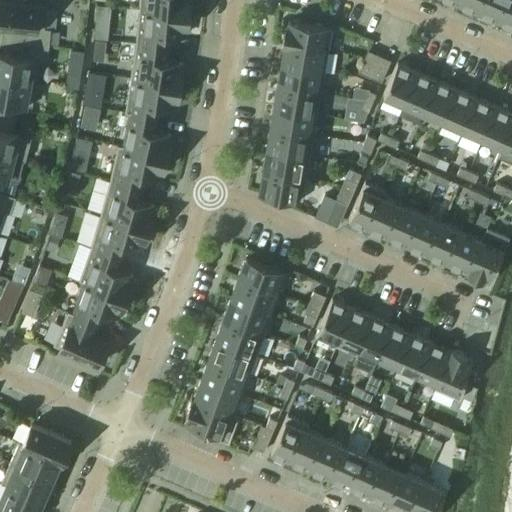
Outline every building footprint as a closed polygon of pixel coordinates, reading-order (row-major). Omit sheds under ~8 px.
[(27,2),(27,0),(10,0),(11,1),(0,0),(0,24),(2,25),(1,38),(49,46),(51,30),(45,29),(47,4),(27,2)] [(140,0),(139,8),(189,13),(189,0),(140,0)] [(461,0),(460,5),(479,13),(485,0),(461,0)] [(485,0),(479,13),(499,22),(508,0),(485,0)] [(511,27),(511,0),(508,0),(499,22),(511,27)] [(188,26),(189,13),(139,8),(136,42),(167,47),(168,33),(185,35),(186,26),(188,26)] [(328,48),(331,27),(288,20),(287,25),(285,24),(282,41),(285,41),(328,48)] [(46,64),(49,46),(1,38),(0,41),(0,75),(37,82),(40,63),(46,64)] [(324,70),(328,48),(285,41),(281,63),(324,70)] [(165,60),(167,47),(136,42),(131,78),(180,85),(181,72),(180,71),(181,62),(165,60)] [(369,76),(378,56),(366,51),(358,72),(369,76)] [(380,81),(389,60),(378,56),(369,76),(380,81)] [(403,104),(418,72),(397,62),(382,95),(403,104)] [(320,91),(324,70),(281,63),(277,84),(320,91)] [(423,113),(437,80),(418,72),(403,104),(423,113)] [(32,108),(37,82),(0,75),(0,115),(15,118),(17,105),(32,108)] [(178,98),(180,85),(131,78),(126,112),(131,113),(156,117),(159,104),(175,106),(176,97),(178,98)] [(443,121),(457,89),(437,80),(423,113),(443,121)] [(317,113),(320,91),(277,84),(274,106),(317,113)] [(462,130),(476,97),(457,89),(443,121),(462,130)] [(371,102),(375,93),(368,90),(364,99),(371,102)] [(482,138),(496,106),(476,97),(462,130),(482,138)] [(367,111),(371,102),(364,99),(360,108),(367,111)] [(313,134),(317,113),(274,106),(270,127),(313,134)] [(502,147),(511,125),(511,112),(496,106),(482,138),(502,147)] [(154,130),(156,117),(131,113),(124,147),(166,156),(169,143),(167,143),(169,134),(154,130)] [(11,132),(15,118),(0,115),(0,153),(23,159),(25,160),(31,137),(11,132)] [(511,125),(502,147),(498,157),(511,162),(511,125)] [(309,156),(313,134),(270,127),(266,149),(309,156)] [(386,143),(389,136),(380,132),(377,139),(377,140),(386,143)] [(375,139),(376,138),(367,135),(360,149),(369,153),(375,139)] [(395,147),(399,139),(389,136),(386,143),(395,147)] [(166,156),(124,147),(118,145),(110,178),(141,187),(144,174),(160,178),(162,168),(164,169),(166,156)] [(306,177),(309,156),(266,149),(263,170),(306,177)] [(426,160),(429,153),(420,149),(417,156),(426,160)] [(0,153),(0,176),(6,179),(17,182),(23,159),(0,153)] [(435,164),(438,157),(429,153),(426,160),(435,164)] [(396,165),(399,157),(390,154),(387,161),(396,165)] [(406,169),(409,161),(399,157),(396,165),(406,169)] [(465,178),(468,170),(459,166),(456,174),(465,178)] [(356,182),(361,173),(353,169),(349,179),(356,182)] [(302,199),(306,177),(263,170),(259,191),(302,199)] [(474,181),(477,174),(468,170),(465,178),(474,181)] [(436,182),(439,175),(430,171),(427,178),(436,182)] [(445,186),(448,178),(439,175),(436,182),(445,186)] [(356,182),(349,179),(345,177),(335,199),(347,204),(356,182)] [(138,200),(141,187),(110,178),(108,187),(101,213),(149,227),(152,214),(151,213),(153,205),(138,200)] [(384,197),(386,191),(364,182),(348,220),(368,229),(383,196),(384,197)] [(502,193),(505,186),(496,182),(492,190),(502,193)] [(511,197),(511,194),(511,188),(505,186),(502,193),(511,197)] [(475,200),(479,192),(470,188),(467,196),(475,200)] [(15,197),(0,191),(0,221),(4,211),(9,213),(15,197)] [(484,204),(488,196),(479,192),(475,200),(484,204)] [(402,205),(384,197),(383,196),(368,229),(388,237),(402,205)] [(408,246),(422,213),(402,205),(388,237),(408,246)] [(145,239),(149,227),(101,213),(92,242),(91,246),(121,256),(126,243),(141,248),(144,239),(145,239)] [(428,255),(442,222),(422,213),(408,246),(428,255)] [(448,263),(462,231),(442,222),(428,255),(448,263)] [(467,272),(466,273),(481,280),(482,278),(488,281),(502,248),(507,236),(487,227),(486,230),(482,239),(467,272)] [(467,272),(482,239),(462,231),(448,263),(467,272)] [(116,268),(121,256),(91,246),(79,279),(85,281),(126,296),(131,283),(129,283),(132,274),(116,268)] [(278,293),(286,271),(245,256),(237,277),(278,293)] [(271,313),(278,293),(237,277),(229,297),(271,313)] [(122,308),(126,296),(85,281),(74,313),(97,323),(102,311),(117,316),(120,308),(122,308)] [(324,296),(317,293),(313,291),(304,311),(306,312),(315,316),(324,296)] [(263,334),(271,313),(229,297),(221,318),(263,334)] [(335,345),(352,307),(332,298),(315,336),(335,345)] [(358,349),(373,316),(352,307),(335,345),(356,354),(358,349)] [(97,323),(74,313),(67,310),(53,344),(99,364),(108,342),(92,335),(97,323)] [(312,324),(315,316),(306,312),(303,320),(312,324)] [(377,357),(392,324),(373,316),(358,349),(377,357)] [(256,354),(263,334),(221,318),(214,338),(256,354)] [(397,366),(411,333),(398,327),(392,324),(377,357),(384,360),(397,366)] [(417,374),(431,342),(426,339),(424,339),(411,333),(397,366),(410,371),(417,374)] [(302,348),(306,338),(299,335),(295,344),(302,348)] [(249,374),(256,354),(214,338),(206,358),(249,374)] [(431,342),(417,374),(432,381),(436,382),(450,350),(431,342)] [(465,356),(466,355),(450,348),(450,350),(436,382),(433,388),(459,399),(467,383),(462,381),(472,359),(465,356)] [(300,370),(304,361),(297,357),(293,367),(298,369),(300,370)] [(241,395),(249,374),(206,358),(198,378),(241,395)] [(320,379),(323,372),(314,368),(311,375),(320,379)] [(330,383),(333,376),(323,372),(320,379),(330,383)] [(290,389),(294,380),(286,377),(283,386),(290,389)] [(234,413),(241,395),(198,378),(191,399),(238,417),(238,415),(234,413)] [(361,393),(363,388),(354,384),(351,392),(352,393),(360,396),(361,393)] [(320,393),(322,389),(313,385),(310,392),(313,393),(319,396),(320,393)] [(288,393),(290,389),(283,386),(280,393),(279,395),(286,398),(288,393)] [(372,393),(373,392),(363,388),(361,393),(360,396),(369,400),(372,393)] [(331,393),(331,392),(322,389),(320,393),(319,396),(328,400),(331,393)] [(228,442),(238,417),(191,399),(184,415),(187,416),(185,421),(207,428),(205,434),(228,442)] [(359,413),(362,406),(353,402),(350,409),(359,413)] [(400,414),(403,406),(394,402),(391,410),(400,414)] [(368,417),(371,410),(362,406),(359,413),(368,417)] [(409,418),(412,410),(403,406),(400,414),(409,418)] [(306,429),(308,423),(287,414),(270,452),(291,461),(305,428),(306,429)] [(273,429),(277,420),(269,416),(265,426),(273,429)] [(399,430),(402,423),(393,419),(389,426),(399,430)] [(439,431),(443,423),(433,419),(430,427),(439,431)] [(18,442),(62,461),(71,440),(30,423),(22,442),(19,441),(18,442)] [(408,434),(411,427),(402,423),(399,430),(408,434)] [(449,435),(452,427),(443,423),(439,431),(449,435)] [(273,429),(265,426),(261,424),(251,446),(263,451),(273,429)] [(325,437),(306,429),(305,428),(291,461),(311,470),(325,437)] [(438,448),(441,440),(432,436),(429,444),(438,448)] [(330,478),(345,446),(325,437),(311,470),(330,478)] [(62,461),(18,442),(10,461),(52,480),(57,469),(55,468),(58,460),(62,462),(62,461)] [(350,487),(364,454),(345,446),(330,478),(350,487)] [(370,496),(384,463),(364,454),(350,487),(370,496)] [(52,480),(10,461),(1,481),(41,499),(45,491),(47,492),(52,480)] [(390,504),(404,472),(384,463),(370,496),(390,504)] [(410,511),(424,480),(404,472),(390,504),(406,511),(410,511)] [(434,511),(444,489),(424,480),(410,511),(434,511)] [(41,499),(1,481),(1,482),(6,484),(0,498),(0,504),(17,511),(38,511),(40,508),(38,507),(41,499)]
